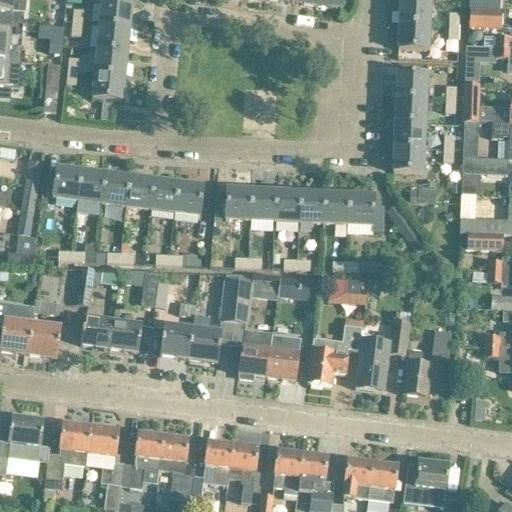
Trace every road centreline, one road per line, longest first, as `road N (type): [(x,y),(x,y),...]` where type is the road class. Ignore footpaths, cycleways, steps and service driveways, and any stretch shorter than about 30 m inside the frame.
road 1 (residential): [(0,390),(511,449)]
road 2 (residential): [(368,38),(362,164),(149,148)]
road 3 (residential): [(149,148),(161,38),(181,24),(212,20),(368,38)]
road 4 (residential): [(149,148),(0,129)]
